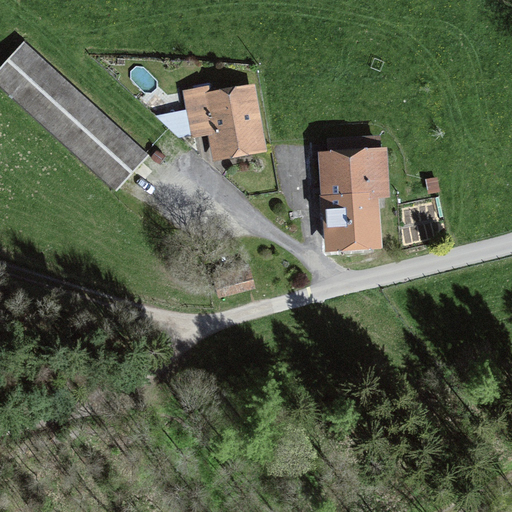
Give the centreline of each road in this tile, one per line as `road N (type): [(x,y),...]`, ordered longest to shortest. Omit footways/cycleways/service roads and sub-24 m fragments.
road 1 (track): [(0,428),(83,406),(207,328),(0,270)]
road 2 (residential): [(511,244),(207,328)]
